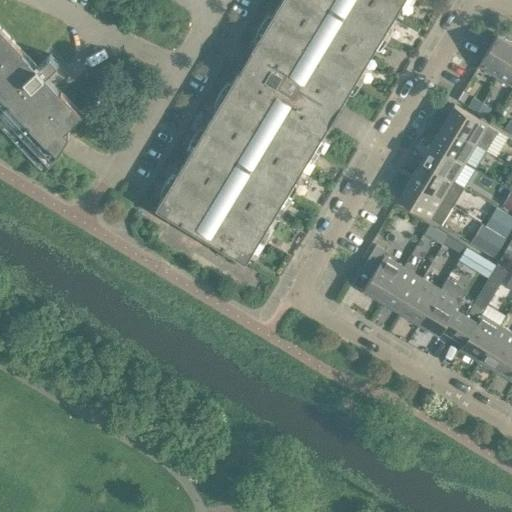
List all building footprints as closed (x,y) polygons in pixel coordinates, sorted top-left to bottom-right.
[(403,0),(281,0),(246,59),(157,206),(246,261),(403,0)] [(0,124),(44,171),(45,172),(58,151),(70,132),(69,131),(68,131),(66,128),(71,123),(82,112),(63,92),(52,80),(59,75),(65,69),(50,54),(38,65),(32,59),(0,25),(0,124)] [(511,41),(498,33),(479,64),(499,76),(511,53),(511,41)] [(511,84),(511,53),(499,76),(511,84)] [(475,96),(469,106),(478,111),(483,102),(475,96)] [(486,116),(492,107),(483,102),(478,111),(486,116)] [(455,104),(443,123),(476,143),(487,149),(498,130),(455,104)] [(443,123),(432,141),(465,161),(476,143),(443,123)] [(432,141),(421,160),(454,180),(465,161),(432,141)] [(410,178),(443,198),(454,180),(421,160),(410,178)] [(431,217),(443,198),(410,178),(398,197),(431,217)] [(507,235),(511,226),(511,215),(500,209),(490,225),(507,235)] [(444,241),(448,234),(430,223),(425,232),(443,243),(444,241)] [(485,249),(495,256),(501,245),(507,236),(496,230),(485,249)] [(454,248),(459,241),(448,234),(444,241),(454,248)] [(511,238),(501,258),(511,258),(511,238)] [(372,275),(364,289),(383,301),(404,266),(385,254),(388,250),(377,243),(361,268),(372,275)] [(505,269),(496,264),(476,298),(485,303),(505,269)] [(401,312),(422,277),(404,266),(383,301),(401,312)] [(420,323),(441,288),(422,277),(401,312),(420,323)] [(441,288),(420,323),(439,335),(443,328),(454,335),(458,327),(473,302),(462,295),(459,299),(441,288)] [(485,309),(473,302),(458,327),(454,335),(464,341),(460,348),(479,359),(501,324),(482,313),(485,309)] [(498,370),(511,347),(511,330),(501,324),(479,359),(498,370)] [(511,378),(511,347),(498,370),(511,378)]
